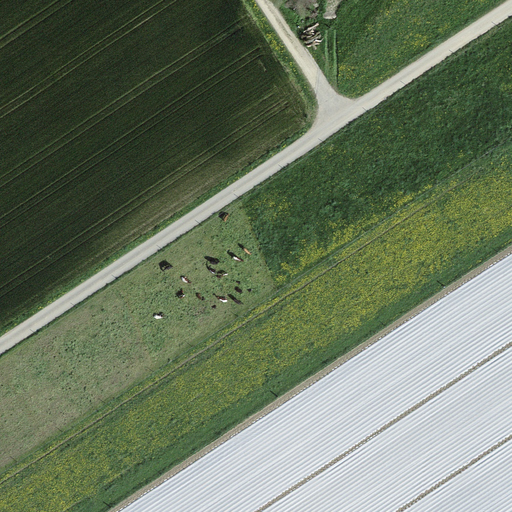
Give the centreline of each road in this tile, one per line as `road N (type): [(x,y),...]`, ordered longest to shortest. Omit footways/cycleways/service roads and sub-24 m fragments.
road 1 (residential): [(340,119),(0,345)]
road 2 (track): [(511,5),(340,119)]
road 3 (track): [(262,0),(340,119)]
